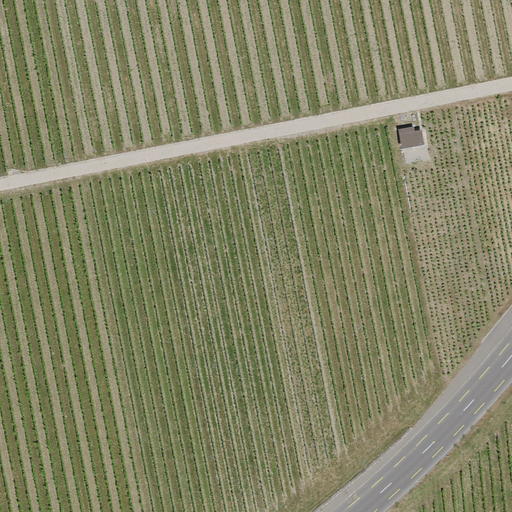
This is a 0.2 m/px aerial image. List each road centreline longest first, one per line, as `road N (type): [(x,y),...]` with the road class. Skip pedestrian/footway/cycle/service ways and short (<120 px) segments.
road 1 (track): [(511,85),(0,184)]
road 2 (tertiary): [(356,511),(415,460),(511,351)]
